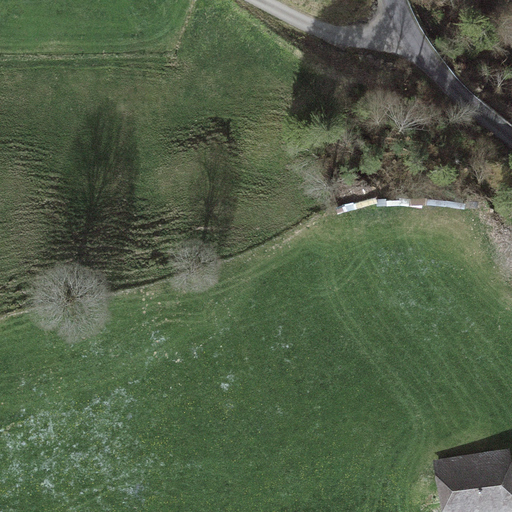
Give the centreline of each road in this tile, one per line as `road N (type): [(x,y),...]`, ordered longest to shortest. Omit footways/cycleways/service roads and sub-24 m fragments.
road 1 (unclassified): [(511,137),(438,71),(396,0)]
road 2 (track): [(260,0),(345,37),(418,42)]
